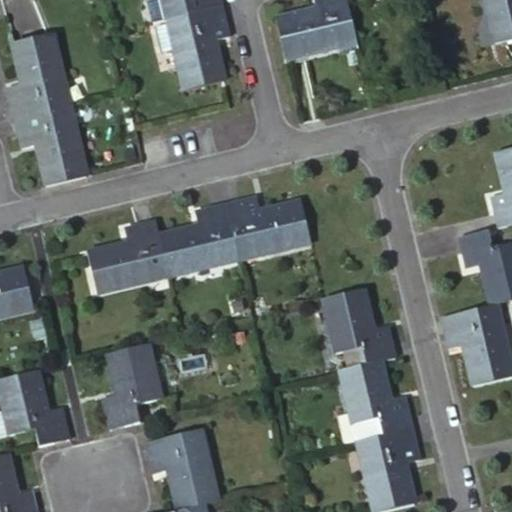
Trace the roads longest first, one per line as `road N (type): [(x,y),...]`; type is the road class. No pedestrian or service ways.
road 1 (unclassified): [(468,511),(377,129)]
road 2 (residential): [(276,152),(0,219)]
road 3 (residential): [(276,152),(244,0)]
road 4 (residential): [(511,94),(377,129)]
